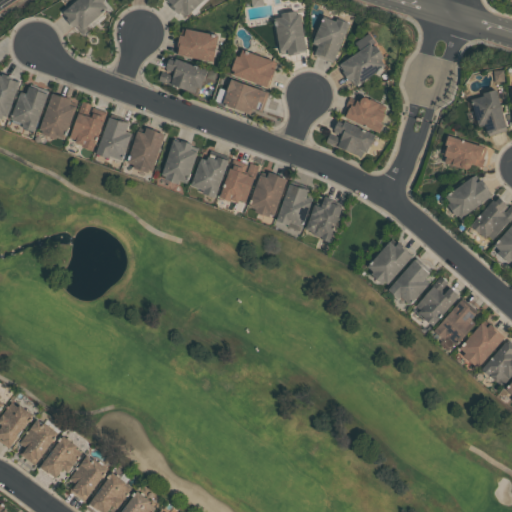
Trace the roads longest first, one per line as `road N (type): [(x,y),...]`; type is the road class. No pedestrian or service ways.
road 1 (residential): [(36,43),(67,67),(388,192),(511,299)]
road 2 (residential): [(439,10),(409,149)]
